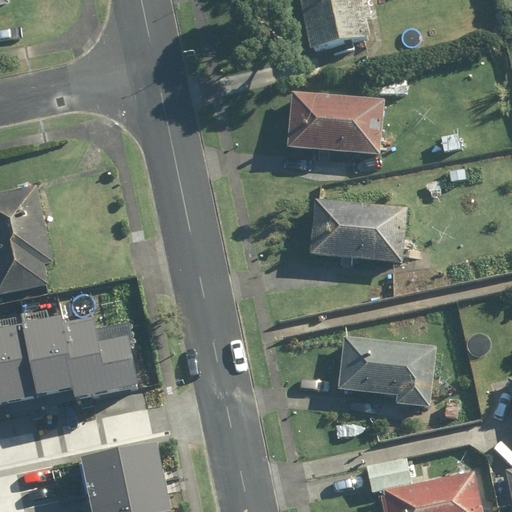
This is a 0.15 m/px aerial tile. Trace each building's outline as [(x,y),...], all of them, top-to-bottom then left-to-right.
[(0,0),(0,11),(9,10),(6,0),(0,0)] [(360,0),(297,0),(309,55),(369,43),(360,0)] [(408,80),(378,80),(378,98),(408,99),(408,80)] [(386,104),(292,95),(287,151),(380,160),(386,104)] [(52,267),(37,191),(0,197),(0,300),(47,291),(43,269),(52,267)] [(408,209),(314,202),(310,259),(404,266),(408,209)] [(99,328),(96,313),(65,320),(79,392),(81,400),(145,387),(131,321),(99,328)] [(65,320),(0,332),(0,407),(79,392),(65,320)] [(338,393),(397,399),(396,407),(429,411),(435,351),(344,341),(338,393)] [(176,511),(162,440),(130,447),(86,455),(97,511),(176,511)] [(482,511),(475,475),(380,494),(383,511),(482,511)]
